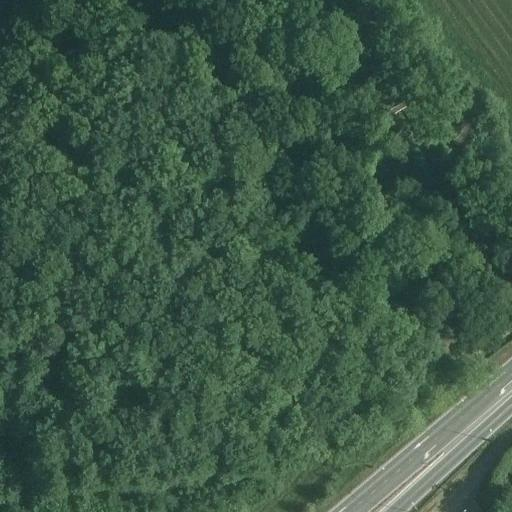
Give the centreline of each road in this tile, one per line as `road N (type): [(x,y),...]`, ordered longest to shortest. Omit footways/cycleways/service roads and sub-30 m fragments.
road 1 (unclassified): [(511,272),(433,154),(347,0)]
road 2 (secondary): [(471,427),(434,439),(346,511)]
